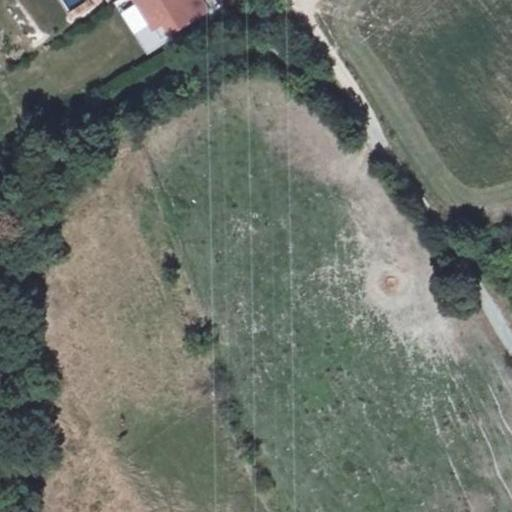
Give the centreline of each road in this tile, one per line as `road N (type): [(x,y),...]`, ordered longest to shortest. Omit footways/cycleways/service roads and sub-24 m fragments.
road 1 (track): [(511,346),(365,115)]
road 2 (track): [(365,115),(298,0)]
